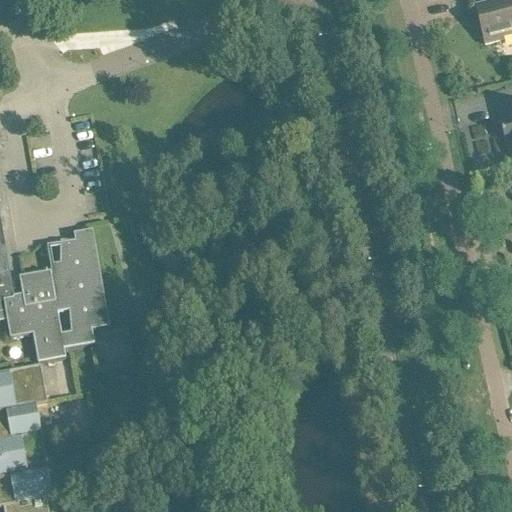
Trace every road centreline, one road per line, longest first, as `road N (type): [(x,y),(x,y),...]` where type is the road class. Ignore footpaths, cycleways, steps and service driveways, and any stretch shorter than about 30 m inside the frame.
road 1 (tertiary): [(419,511),(305,0)]
road 2 (residential): [(511,456),(409,0)]
